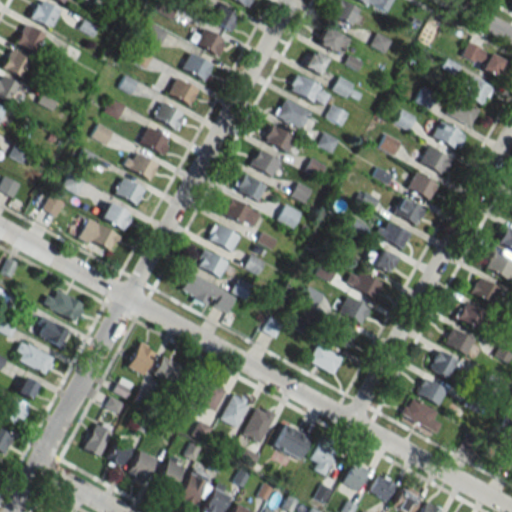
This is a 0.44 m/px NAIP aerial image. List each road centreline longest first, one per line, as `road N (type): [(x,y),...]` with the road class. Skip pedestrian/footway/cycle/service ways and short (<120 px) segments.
road 1 (residential): [(8,511),(288,0)]
road 2 (residential): [(0,229),(352,422)]
road 3 (residential): [(352,422),(511,117)]
road 4 (residential): [(352,422),(511,508)]
